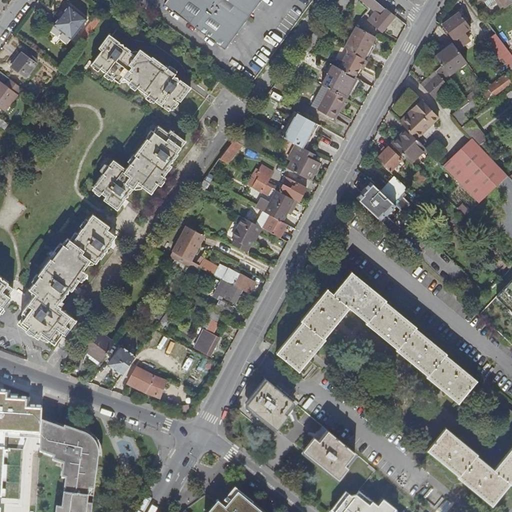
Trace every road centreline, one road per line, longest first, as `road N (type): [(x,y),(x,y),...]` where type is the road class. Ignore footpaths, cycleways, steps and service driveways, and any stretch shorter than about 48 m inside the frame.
road 1 (tertiary): [(423,19),(197,433)]
road 2 (residential): [(0,363),(197,433)]
road 3 (residential): [(197,433),(301,511)]
